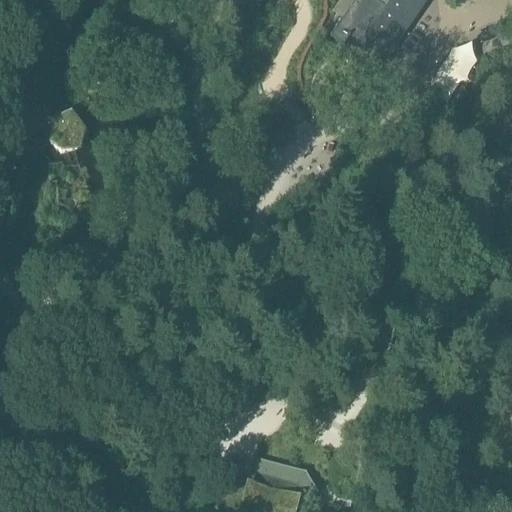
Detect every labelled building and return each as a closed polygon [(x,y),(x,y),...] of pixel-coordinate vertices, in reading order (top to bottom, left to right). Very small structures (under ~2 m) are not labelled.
[(413,14),(412,5),(386,10),(384,13),(364,0),(358,0),(328,43),(352,59),(368,36),(388,50),(413,14)] [(434,0),(410,0),(412,5),(413,14),(388,50),(368,36),(352,59),(388,66),(434,0)] [(364,0),(384,13),(386,10),(384,0),(364,0)] [(410,0),(384,0),(386,10),(412,5),(410,0)] [(39,141),(46,143),(61,157),(80,152),(85,133),(71,118),(50,124),(43,123),(39,140),(39,141)] [(157,143),(151,131),(119,134),(116,146),(120,146),(151,143),(157,143)] [(511,175),(504,173),(495,208),(511,212),(511,175)] [(53,272),(53,283),(75,270),(67,265),(60,268),(53,272)] [(294,511),(296,506),(302,504),(294,487),(251,476),(233,486),(240,498),(236,511),(294,511)]
